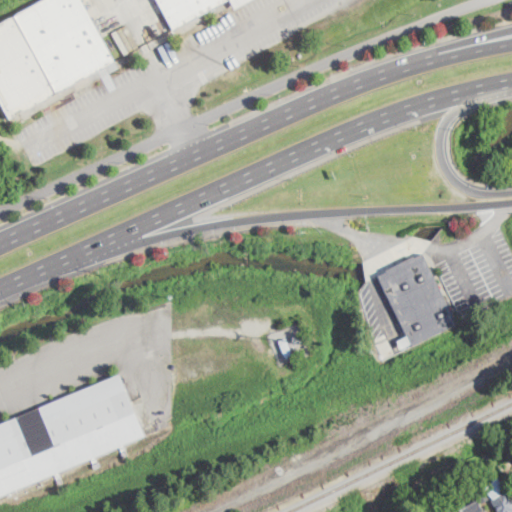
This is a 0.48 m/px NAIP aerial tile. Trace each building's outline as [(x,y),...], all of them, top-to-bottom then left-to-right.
[(10,119),(0,100),(0,23),(43,0),(81,0),(102,39),(115,62),(10,118),(10,119)] [(229,0),(174,30),(173,29),(160,4),(157,0),(229,0)] [(458,324),(414,346),(379,275),(423,253),(458,324)] [(293,356),(286,359),(278,341),(286,338),(293,356)] [(145,436),(0,495),(0,422),(120,373),(145,436)] [(452,475),(446,479),(443,473),(449,470),(452,475)] [(482,503),(476,491),(483,487),(489,499),(482,503)] [(511,511),(498,511),(492,500),(507,491),(511,500),(511,511)] [(461,511),(460,510),(478,500),(484,511),(461,511)]
